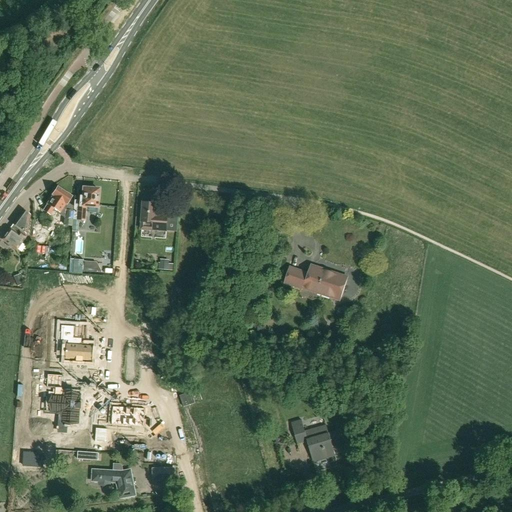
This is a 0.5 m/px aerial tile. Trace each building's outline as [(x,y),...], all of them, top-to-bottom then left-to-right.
[(71,197),(57,187),(52,195),(53,195),(43,211),(50,215),(54,208),(60,212),(60,213),(66,217),(73,207),(67,203),(71,197)] [(72,231),(78,232),(79,220),(85,221),(86,207),(89,207),(88,212),(96,212),(98,189),(83,188),(82,197),(81,197),(80,201),(74,200),(72,231)] [(151,201),(151,203),(143,203),(141,229),(166,231),(167,216),(157,215),(157,211),(156,211),(156,207),(157,207),(158,201),(151,201)] [(23,210),(13,224),(13,225),(10,229),(18,234),(19,232),(24,236),(25,234),(29,215),(23,210)] [(16,250),(22,242),(25,237),(24,236),(19,232),(18,234),(10,229),(2,240),(16,250)] [(83,261),(70,260),(69,273),(72,273),(82,274),(83,263),(83,261)] [(42,264),(28,262),(26,282),(39,284),(42,264)] [(83,263),(82,274),(95,275),(96,264),(83,263)] [(301,288),(339,301),(347,278),(334,273),(334,275),(310,267),(308,274),(289,267),(284,283),(301,289),(301,288)] [(24,284),(20,274),(13,277),(17,286),(24,284)] [(68,294),(66,310),(98,312),(100,296),(68,294)] [(62,326),(61,341),(64,341),(68,341),(68,344),(66,344),(66,345),(67,345),(67,359),(65,359),(76,360),(76,361),(77,362),(77,361),(82,361),(82,362),(83,362),(83,361),(92,361),(91,361),(92,347),(93,347),(93,346),(81,345),(82,338),(73,338),(74,328),(74,327),(65,326),(62,326)] [(48,375),(47,388),(61,389),(62,389),(63,376),(62,376),(48,375)] [(231,379),(220,382),(229,413),(240,410),(231,379)] [(52,396),(51,412),(59,412),(63,412),(62,422),(78,424),(79,409),(81,409),(81,408),(79,408),(80,404),(82,404),(82,403),(80,403),(80,395),(64,393),(64,396),(60,396),(52,396)] [(112,414),(112,425),(131,426),(132,422),(142,423),(143,409),(137,408),(129,408),(129,407),(129,408),(125,407),(125,406),(124,406),(124,407),(113,407),(112,414)] [(340,443),(336,431),(328,433),(326,425),(305,431),(301,419),(291,422),(297,443),(307,440),(312,460),(334,454),(332,445),(340,443)] [(96,428),(95,442),(100,442),(107,443),(108,429),(101,428),(96,428)] [(222,447),(212,450),(220,477),(232,474),(231,473),(232,472),(232,471),(237,469),(237,470),(249,467),(246,456),(245,456),(242,447),(234,449),(233,445),(231,446),(230,442),(221,445),(222,447)] [(43,467),(43,468),(53,469),(55,451),(48,451),(48,452),(45,452),(45,460),(43,460),(43,466),(44,466),(44,467),(43,467)] [(120,495),(135,492),(131,470),(124,472),(124,471),(123,469),(123,467),(123,466),(122,466),(122,465),(121,464),(120,464),(114,464),(114,472),(94,470),(93,482),(98,482),(98,484),(111,485),(111,483),(117,483),(120,495)] [(175,470),(160,469),(160,481),(175,481),(175,470)]
